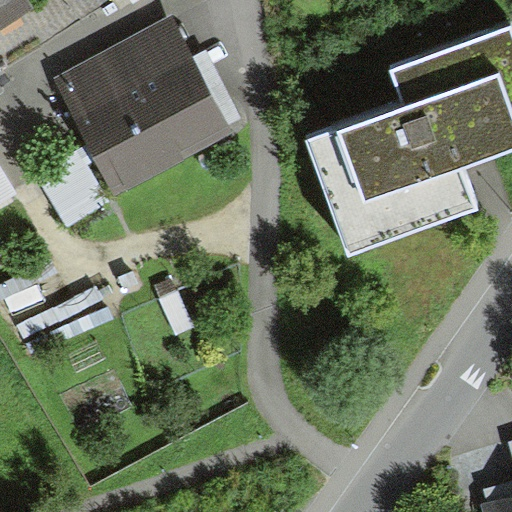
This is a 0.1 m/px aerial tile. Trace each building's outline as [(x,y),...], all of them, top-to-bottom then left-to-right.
[(0,0),(0,14),(22,0),(0,0)] [(511,4),(511,1),(393,45),(404,75),(341,99),(343,103),(308,116),(350,226),(475,178),(460,136),(474,131),(511,116),(511,4)] [(196,49),(174,6),(55,68),(115,180),(233,118),(231,114),(241,109),(206,44),(196,49)] [(0,199),(19,187),(0,156),(0,199)] [(511,511),(511,486),(495,492),(482,495),(487,511),(511,511)]
